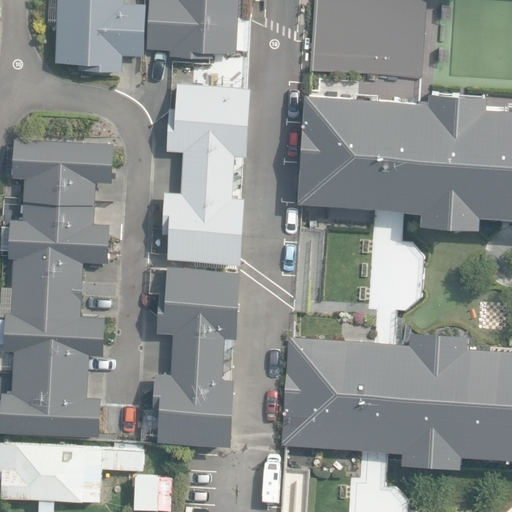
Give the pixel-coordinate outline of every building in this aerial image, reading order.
[(57,0),(55,61),(81,62),(81,69),(122,70),(123,54),(145,55),(147,2),(125,1),(124,0),(57,0)] [(235,48),(237,0),(150,0),(148,48),(169,49),(168,57),(214,60),(214,47),(235,48)] [(424,0),(313,0),(308,71),(361,75),(360,88),(417,93),(424,0)] [(511,103),(494,102),(495,87),(428,83),(427,94),(417,93),(360,88),(303,87),(295,204),(423,212),(422,220),(485,224),(486,212),(511,213),(511,103)] [(169,233),(169,258),(242,260),(244,194),(234,194),(235,153),(248,153),(249,87),(178,85),(178,106),(168,106),(167,150),(182,150),(181,189),(166,189),(165,233),(169,233)] [(114,142),(16,138),(15,145),(8,145),(8,166),(12,166),(12,176),(23,176),(21,217),(11,217),(10,257),(5,257),(3,285),(13,286),(12,312),(4,312),(2,353),(15,353),(13,391),(2,390),(2,399),(0,399),(0,421),(1,422),(1,430),(102,435),(107,315),(82,314),(84,259),(109,260),(111,221),(94,220),(96,181),(113,182),(114,142)] [(158,439),(233,442),(235,375),(224,374),(225,332),(239,332),(241,268),(166,265),(165,293),(157,292),(156,331),(174,332),(173,372),(154,372),(153,408),(159,408),(158,439)] [(511,511),(511,343),(476,342),(476,330),(416,327),(416,339),(292,332),(284,443),(408,451),(406,462),(470,466),(471,453),(511,455),(511,511)] [(40,510),(54,511),(55,497),(101,499),(103,466),(144,469),(145,448),(1,439),(0,455),(0,474),(3,475),(2,494),(41,496),(40,510)] [(135,507),(172,508),(174,473),(137,472),(135,507)]
